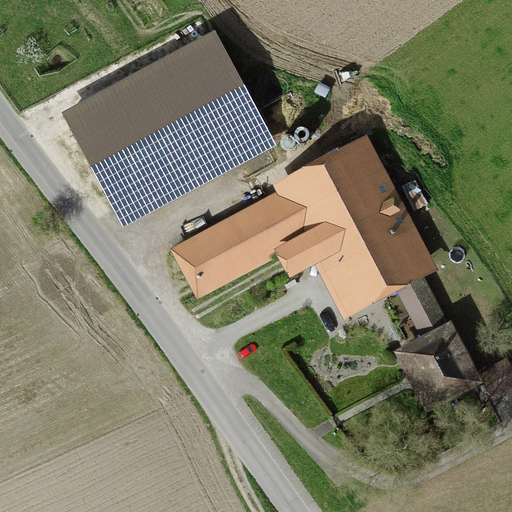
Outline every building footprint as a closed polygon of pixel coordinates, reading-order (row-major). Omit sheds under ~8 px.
[(131,207),(282,132),(228,24),(77,98),(131,207)] [(430,270),(363,142),(279,185),(286,199),(179,254),(199,293),(280,251),(293,275),(333,254),(360,306),(396,287),(421,274),(430,270)] [(424,340),(448,326),(421,274),(396,287),(424,340)] [(478,381),(448,326),(424,340),(402,352),(432,406),(478,381)] [(511,369),(508,362),(483,375),(497,402),(511,393),(511,369)]
